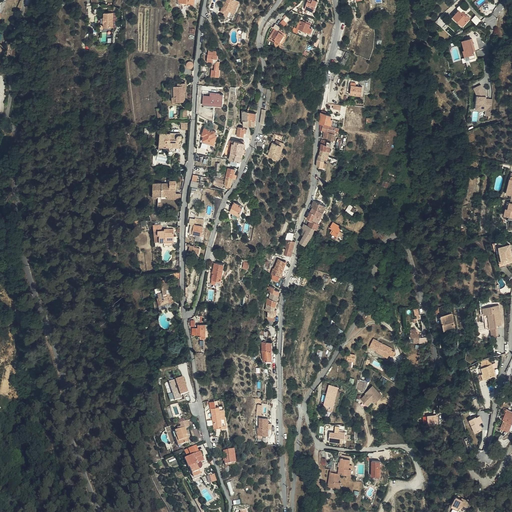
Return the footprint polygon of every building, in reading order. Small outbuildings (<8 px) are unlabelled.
[(226,5),(225,5),(222,12),(225,14),(224,16),(233,20),(241,1),(237,0),(227,0),(227,1),(226,5)] [(317,15),(320,4),(315,3),(313,2),(312,6),(310,5),(307,12),(317,15)] [(104,13),(104,23),(102,24),(101,24),(100,25),(100,26),(100,27),(100,28),(101,29),(101,30),(102,30),(103,30),(107,30),(107,26),(107,21),(107,16),(107,11),(104,11),(104,5),(97,5),(97,13),(104,13)] [(471,17),(464,10),(462,12),(460,10),(462,8),(460,6),(457,8),(460,10),(454,17),(463,25),(471,17)] [(116,26),(116,11),(107,11),(107,16),(107,21),(107,26),(116,26)] [(472,19),(478,23),(481,18),(476,14),(472,19)] [(280,33),(282,29),(281,29),(278,33),(285,38),(286,36),(280,33)] [(274,41),(278,33),(276,32),(270,42),(272,43),(274,41)] [(281,45),(285,38),(278,33),(274,41),(278,43),(281,45)] [(476,36),(472,37),(475,48),(473,49),(476,57),(470,58),(468,54),(465,55),(467,62),(478,59),(475,50),(479,49),(476,36)] [(475,48),(472,37),(463,40),(465,48),(463,49),(465,55),(468,54),(470,58),(476,57),(473,49),(475,48)] [(209,61),(214,62),(217,62),(215,69),(213,69),(212,76),(220,77),(222,69),(220,69),(221,61),(218,61),(219,55),(218,51),(210,50),(209,61)] [(486,96),(484,95),(484,92),(481,84),(474,87),(478,95),(476,108),(486,109),(491,110),(493,99),(486,98),(486,96)] [(185,90),(188,90),(188,85),(180,85),(180,88),(176,88),(176,98),(175,99),(175,104),(178,104),(187,103),(187,93),(186,93),(185,90)] [(362,90),(350,89),(349,98),(360,99),(362,90)] [(224,104),(225,94),(218,94),(218,92),(213,92),(213,98),(206,98),(206,103),(224,104)] [(334,119),(324,116),(324,127),(327,127),(339,130),(341,124),(334,121),(334,119)] [(207,133),(206,135),(205,139),(216,143),(219,134),(217,133),(218,130),(207,127),(205,132),(207,133)] [(342,131),(339,130),(327,127),(326,133),(328,134),(331,134),(331,136),(328,135),(327,139),(332,141),(334,135),(338,136),(339,134),(341,134),(342,131)] [(173,138),(173,135),(162,134),(161,148),(173,149),(173,146),(183,147),(184,140),(181,138),(173,138)] [(272,159),(283,163),(289,145),(281,142),(280,146),(277,145),(272,159)] [(240,149),(235,148),(233,154),(245,156),(246,153),(247,150),(240,149)] [(245,156),(233,154),(232,161),(235,161),(234,165),(240,166),(241,162),(243,163),(245,156)] [(228,180),(234,181),(237,171),(230,170),(228,180)] [(215,179),(214,186),(223,187),(224,180),(215,179)] [(219,199),(215,210),(221,212),(225,202),(219,199)] [(243,205),(235,201),(230,211),(240,215),(244,207),(243,206),(243,205)] [(357,211),(352,208),(349,214),(354,217),(357,211)] [(317,210),(314,214),(325,219),(327,213),(320,211),(317,210)] [(325,219),(314,214),(311,221),(314,222),(312,226),(321,230),(322,231),(326,220),(325,219)] [(321,230),(312,226),(308,224),(307,229),(308,230),(310,230),(307,236),(304,243),(310,246),(319,232),(321,233),(321,230)] [(207,226),(199,225),(197,235),(205,236),(207,226)] [(337,240),(340,242),(345,231),(336,227),(334,231),(337,233),(336,237),(338,237),(337,240)] [(179,234),(179,231),(169,231),(170,232),(163,232),(163,238),(165,238),(165,245),(170,245),(170,248),(178,248),(179,248),(179,234)] [(296,241),(290,240),(288,246),(287,247),(286,254),(292,255),(296,241)] [(502,266),(507,265),(511,264),(511,245),(508,245),(507,241),(497,242),(498,254),(502,254),(502,266)] [(199,246),(195,245),(193,251),(203,254),(205,249),(199,247),(199,246)] [(284,277),(290,262),(282,259),(280,267),(279,267),(279,270),(278,269),(276,275),(284,277)] [(216,280),(226,281),(229,265),(219,263),(216,280)] [(178,287),(177,281),(167,284),(171,302),(179,300),(176,287),(178,287)] [(282,295),(283,291),(278,290),(279,289),(274,287),(272,292),(274,293),(282,295)] [(280,301),(282,295),(274,293),(272,299),(280,301)] [(279,307),(280,301),(272,299),(271,298),(270,303),(279,307)] [(278,311),(279,307),(270,303),(269,310),(272,310),(272,320),(278,320),(278,311)] [(491,332),(491,339),(500,338),(499,328),(503,328),(502,309),(487,309),(487,317),(491,317),(492,331),(491,332)] [(453,317),(445,319),(446,325),(445,326),(447,333),(457,330),(453,317)] [(209,333),(210,322),(203,321),(203,324),(202,327),(200,327),(200,332),(205,332),(206,333),(209,333)] [(414,331),(409,331),(409,340),(418,339),(418,334),(414,331)] [(266,351),(276,351),(276,343),(269,343),(269,339),(264,339),(264,343),(266,343),(266,351)] [(393,361),(395,357),(397,353),(398,352),(386,345),(386,347),(381,344),(380,346),(378,351),(383,354),(382,355),(393,361)] [(266,351),(266,363),(276,363),(276,351),(266,351)] [(357,363),(359,355),(352,353),(350,360),(348,366),(351,367),(355,368),(357,363)] [(483,373),(485,378),(496,375),(491,358),(480,362),(483,373)] [(372,365),(383,370),(385,365),(374,361),(372,365)] [(181,395),(189,393),(184,377),(169,381),(173,393),(168,395),(170,401),(182,398),(181,395)] [(368,382),(361,380),(359,389),(365,390),(368,382)] [(386,394),(376,384),(369,391),(369,392),(364,398),(371,404),(372,406),(374,406),(386,394)] [(335,393),(332,391),(327,406),(331,407),(334,400),(332,400),(335,393)] [(229,426),(228,409),(223,409),(223,406),(216,407),(218,426),(224,425),(224,427),(229,426)] [(511,433),(511,432),(511,413),(509,412),(506,411),(504,417),(507,418),(505,422),(506,423),(503,430),(511,433)] [(477,415),(472,417),(474,422),(473,423),(476,432),(483,428),(480,421),(483,420),(481,414),(478,416),(477,415)] [(431,424),(441,424),(441,416),(439,416),(439,418),(430,419),(431,424)] [(259,427),(257,427),(257,437),(269,436),(269,417),(259,417),(259,427)] [(188,428),(182,430),(179,431),(181,438),(182,438),(185,445),(192,442),(190,439),(189,436),(191,435),(188,428)] [(343,429),(342,429),(342,431),(339,431),(333,431),(333,440),(347,440),(347,436),(349,436),(349,430),(346,429),(343,429)] [(202,452),(199,446),(188,451),(192,457),(196,466),(195,466),(193,467),(197,475),(204,471),(203,469),(203,468),(200,462),(204,460),(202,455),(204,454),(203,452),(202,452)] [(239,466),(239,452),(229,452),(229,466),(239,466)] [(342,474),(351,475),(352,459),(342,458),(341,474),(342,474)] [(372,476),(381,476),(381,460),(372,460),(372,476)] [(340,488),(341,480),(332,479),(331,488),(340,488)] [(462,498),(457,507),(465,511),(473,511),(477,506),(473,504),(474,503),(468,499),(468,501),(462,498)]
